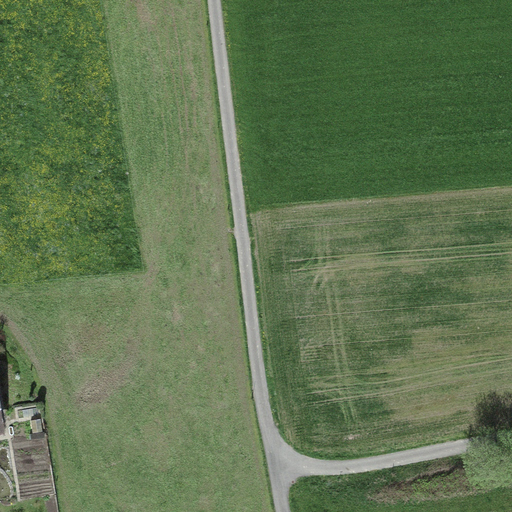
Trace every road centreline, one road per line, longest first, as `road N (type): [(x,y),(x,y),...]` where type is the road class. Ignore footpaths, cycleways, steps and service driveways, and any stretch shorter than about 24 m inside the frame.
road 1 (residential): [(214,0),(271,456)]
road 2 (unclassified): [(511,436),(338,468),(271,456)]
